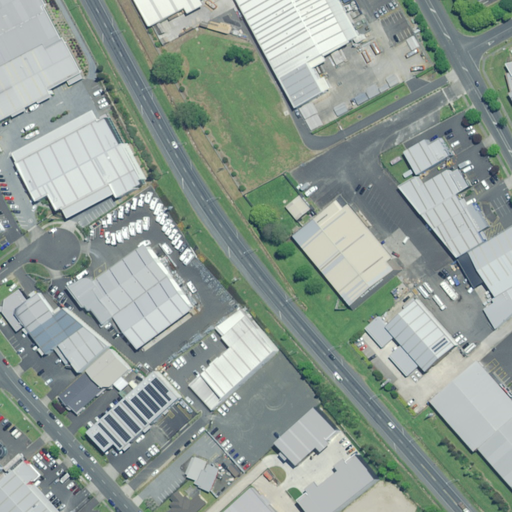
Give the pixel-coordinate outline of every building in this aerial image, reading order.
[(0,0),(0,124),(49,100),(46,94),(80,76),(39,0),(0,0)] [(141,0),(157,29),(210,0),(234,0),(294,109),(319,95),(303,66),(356,37),(335,0),(141,0)] [(107,115),(21,162),(43,201),(53,195),(64,214),(115,185),(123,200),(148,187),(107,115)] [(424,142),(402,153),(415,176),(447,159),(437,141),(427,147),(424,142)] [(453,259),(481,243),(475,233),(487,225),(473,202),(461,210),(453,198),(468,189),(455,166),(419,186),(414,179),(397,189),(453,259)] [(309,210),(297,196),(282,208),(294,222),(309,210)] [(341,197),(293,236),(352,308),(400,269),(341,197)] [(511,228),(469,252),(494,297),(511,286),(511,228)] [(93,308),(105,323),(115,315),(169,276),(146,243),(98,279),(95,275),(90,275),(86,277),(71,288),(89,311),(93,308)] [(169,276),(115,315),(141,352),(196,313),(169,276)] [(482,309),(493,329),(511,311),(511,286),(494,297),(490,299),(493,303),(482,309)] [(70,348),(97,328),(65,309),(56,316),(38,293),(29,300),(21,289),(3,301),(1,306),(3,312),(19,333),(27,327),(54,358),(70,348)] [(460,348),(420,302),(390,328),(403,344),(390,355),(408,375),(421,364),(430,374),(460,348)] [(237,349),(194,387),(215,411),(281,352),(242,309),(219,329),(237,349)] [(97,328),(70,348),(86,377),(116,348),(97,328)] [(135,370),(119,352),(65,400),(81,418),(135,370)] [(511,404),(474,363),(424,407),(468,457),(475,451),(511,492),(511,404)] [(188,405),(163,377),(97,435),(113,453),(122,445),(131,455),(188,405)] [(318,411),(280,446),(299,467),(320,448),(324,454),(334,445),(329,440),(338,432),(318,411)] [(0,478),(8,471),(0,462),(0,461),(11,451),(3,442),(0,440),(0,478)] [(311,494),(302,502),(309,511),(338,511),(379,480),(360,456),(349,465),(347,459),(337,467),(341,472),(321,487),(318,483),(308,490),(311,494)] [(203,462),(195,481),(219,490),(226,470),(203,462)] [(59,511),(24,475),(0,498),(0,511),(59,511)] [(179,511),(203,511),(212,504),(196,484),(177,500),(180,504),(176,507),(180,511),(179,511)] [(271,511),(250,490),(228,511),(271,511)]
